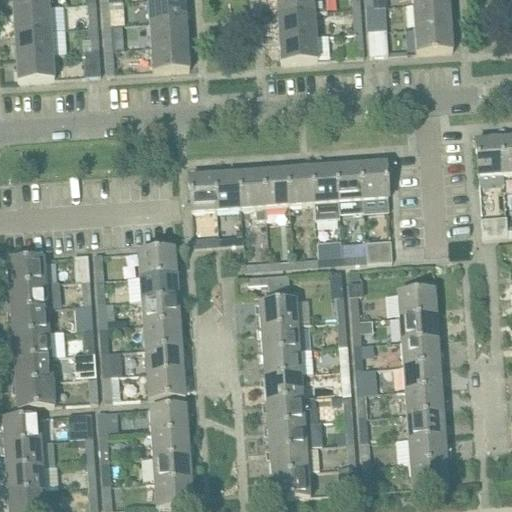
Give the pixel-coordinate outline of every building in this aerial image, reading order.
[(49,11),(47,0),(11,0),(12,14),(49,11)] [(95,8),(94,0),(86,0),(87,9),(95,8)] [(312,0),(275,0),(277,18),(313,16),(312,0)] [(358,0),(350,0),(352,13),(360,12),(358,0)] [(374,11),(373,0),(365,0),(366,12),(374,11)] [(449,6),(448,0),(411,0),(412,9),(449,6)] [(184,1),(147,3),(149,28),(185,25),(184,1)] [(109,6),(101,7),(103,31),(111,30),(109,6)] [(450,30),(449,6),(412,9),(414,33),(450,30)] [(97,30),(95,8),(87,9),(89,31),(97,30)] [(49,11),(12,14),(14,37),(50,35),(49,11)] [(376,35),(374,11),(366,12),(368,36),(376,35)] [(361,37),(360,12),(352,13),(353,37),(361,37)] [(313,16),(277,18),(279,42),(315,40),(313,16)] [(185,25),(149,28),(151,52),(187,49),(185,25)] [(97,30),(89,31),(90,44),(90,55),(98,54),(97,30)] [(111,30),(103,31),(105,55),(113,55),(111,30)] [(452,55),(450,30),(414,33),(416,57),(452,55)] [(52,59),(50,35),(14,37),(16,61),(52,59)] [(386,35),(376,35),(368,36),(369,61),(388,59),(386,35)] [(363,61),(361,37),(353,37),(355,62),(363,61)] [(317,64),(315,40),(279,42),(280,67),(317,64)] [(189,73),(187,49),(151,52),(152,76),(189,73)] [(98,54),(90,55),(90,56),(84,57),(85,81),(100,80),(98,54)] [(115,79),(113,55),(105,55),(107,79),(115,79)] [(52,59),(16,61),(17,86),(54,83),(52,59)] [(511,141),(500,142),(503,179),(511,178),(511,141)] [(503,179),(500,142),(475,144),(478,181),(503,179)] [(359,168),(361,205),(387,203),(384,166),(359,168)] [(361,205),(359,168),(335,170),(338,207),(361,205)] [(335,170),(311,171),(314,208),(338,207),(335,170)] [(311,171),(286,173),(289,210),(314,208),(311,171)] [(289,210),(286,173),(262,175),(265,212),(289,210)] [(262,175),(238,176),(241,213),(255,212),(256,224),(266,224),(265,212),(262,175)] [(238,176),(213,178),(216,215),(241,213),(238,176)] [(216,215),(213,178),(188,180),(191,217),(216,215)] [(507,242),(507,234),(506,221),(481,223),(482,243),(507,242)] [(243,240),(218,242),(218,250),(243,248),(243,240)] [(218,250),(218,242),(193,244),(194,252),(218,250)] [(366,260),(367,268),(391,266),(390,245),(365,247),(366,260)] [(139,280),(176,278),(174,253),(137,256),(139,280)] [(95,283),(103,283),(102,258),(94,259),(95,283)] [(81,284),(89,284),(87,260),(73,261),(75,285),(81,284)] [(366,260),(343,261),(343,269),(367,268),(366,260)] [(343,269),(343,261),(318,263),(318,271),(343,269)] [(8,289),(45,287),(43,263),(6,265),(8,289)] [(318,271),(318,263),(293,265),(294,273),(318,271)] [(294,273),(293,265),(269,267),(269,274),(294,273)] [(269,274),(269,267),(244,268),(245,276),(269,274)] [(336,326),(344,326),(341,276),(328,277),(329,289),(334,289),(336,326)] [(178,303),(176,278),(139,280),(141,306),(178,303)] [(287,279),(247,282),(247,290),(267,289),(268,300),(288,298),(287,279)] [(103,283),(95,283),(97,309),(105,309),(103,283)] [(89,284),(81,284),(83,310),(91,310),(89,284)] [(47,313),(45,287),(8,289),(10,316),(47,313)] [(349,301),(357,300),(362,300),(361,287),(348,288),(349,301)] [(399,322),(436,320),(434,295),(397,297),(399,322)] [(359,325),(357,300),(349,301),(351,325),(359,325)] [(179,327),(178,303),(141,306),(143,330),(179,327)] [(260,332),(297,329),(295,305),(258,307),(260,332)] [(107,333),(105,309),(97,309),(99,334),(107,333)] [(91,310),(83,310),(75,311),(77,335),(85,334),(85,335),(93,334),(91,310)] [(47,313),(10,316),(12,341),(49,338),(47,313)] [(437,344),(436,320),(399,322),(400,346),(437,344)] [(359,325),(351,325),(353,350),(361,349),(359,325)] [(346,350),(344,326),(336,326),(338,351),(346,350)] [(179,327),(143,330),(144,356),(181,353),(179,327)] [(297,329),(260,332),(262,357),(299,354),(297,329)] [(109,358),(107,333),(99,334),(101,359),(109,358)] [(93,334),(85,335),(86,360),(94,359),(93,334)] [(50,362),(49,338),(12,341),(13,365),(50,362)] [(439,369),(437,344),(400,346),(402,371),(439,369)] [(361,349),(353,350),(354,374),(362,374),(361,349)] [(348,375),(346,350),(338,351),(340,375),(348,375)] [(181,353),(144,356),(146,378),(183,375),(181,353)] [(299,354),(262,357),(263,381),(300,378),(299,354)] [(111,381),(109,358),(101,359),(103,381),(111,381)] [(94,359),(86,360),(88,383),(96,382),(94,359)] [(52,386),(50,362),(13,365),(15,388),(52,386)] [(441,393),(439,369),(402,371),(404,396),(441,393)] [(364,399),(362,374),(354,374),(356,399),(364,399)] [(185,401),(183,375),(146,378),(148,403),(185,401)] [(340,375),(330,376),(330,384),(340,383),(340,375)] [(350,400),(348,375),(340,375),(340,383),(342,400),(350,400)] [(300,378),(263,381),(265,406),(302,403),(300,378)] [(118,380),(111,381),(103,381),(104,406),(120,405),(118,380)] [(98,407),(96,382),(88,383),(90,407),(98,407)] [(54,410),(52,386),(15,388),(17,413),(54,410)] [(441,393),(404,396),(406,421),(443,418),(441,393)] [(366,423),(364,399),(356,399),(358,424),(366,423)] [(350,400),(342,400),(343,425),(351,424),(350,400)] [(302,403),(265,406),(267,430),(304,427),(302,403)] [(150,438),(187,435),(185,410),(148,413),(150,438)] [(98,443),(106,442),(105,417),(97,418),(98,443)] [(84,444),(92,443),(90,418),(82,418),(84,444)] [(444,442),(443,418),(406,421),(407,445),(444,442)] [(4,450),(41,447),(39,421),(2,424),(4,450)] [(368,448),(366,423),(358,424),(360,448),(368,448)] [(353,449),(351,424),(343,425),(345,449),(353,449)] [(304,427),(267,430),(269,455),(306,452),(304,427)] [(189,459),(187,435),(150,438),(152,462),(189,459)] [(108,466),(106,442),(98,443),(100,467),(108,466)] [(446,465),(444,442),(407,445),(409,468),(446,465)] [(92,443),(84,444),(86,468),(94,467),(92,443)] [(42,472),(41,447),(4,450),(5,475),(42,472)] [(368,448),(360,448),(361,471),(369,471),(368,448)] [(355,473),(353,449),(345,449),(347,474),(355,473)] [(306,452),(269,455),(270,479),(307,477),(306,452)] [(189,459),(152,462),(154,486),(191,484),(189,459)] [(448,491),(446,465),(409,468),(411,493),(448,491)] [(108,466),(100,467),(102,490),(110,490),(108,466)] [(94,467),(86,468),(88,492),(96,491),(94,467)] [(369,471),(361,471),(363,497),(371,496),(369,471)] [(44,495),(42,472),(5,475),(7,498),(44,495)] [(357,497),(355,473),(347,474),(349,498),(357,497)] [(307,477),(270,479),(272,503),(309,501),(307,477)] [(192,509),(191,484),(154,486),(156,511),(192,509)] [(111,511),(110,490),(102,490),(103,511),(111,511)] [(97,511),(96,491),(88,492),(89,511),(97,511)] [(45,511),(44,495),(7,498),(8,511),(45,511)]
